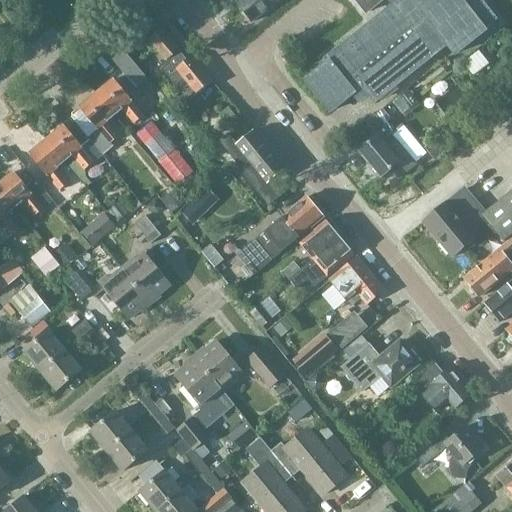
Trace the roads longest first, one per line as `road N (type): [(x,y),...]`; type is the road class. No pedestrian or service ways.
road 1 (tertiary): [(511,414),(176,0)]
road 2 (residential): [(43,437),(214,296)]
road 3 (unknown): [(379,251),(456,189),(511,160)]
road 4 (residential): [(0,78),(93,0)]
